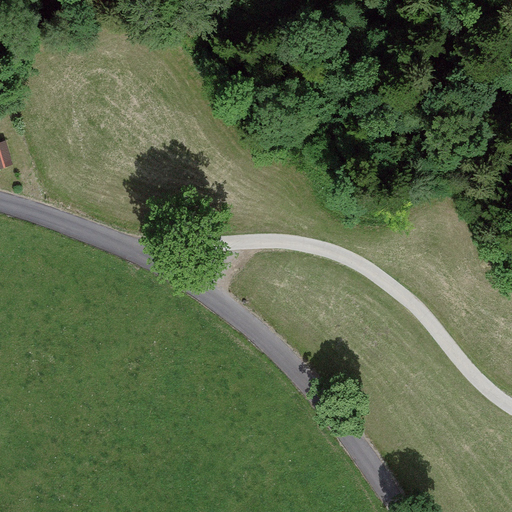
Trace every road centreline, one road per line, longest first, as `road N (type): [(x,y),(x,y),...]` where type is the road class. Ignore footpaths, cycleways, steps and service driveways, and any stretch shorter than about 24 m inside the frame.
road 1 (unclassified): [(0,202),(123,245),(238,315),(301,373),(402,511)]
road 2 (track): [(511,403),(396,289),(325,248),(228,244),(180,274)]
